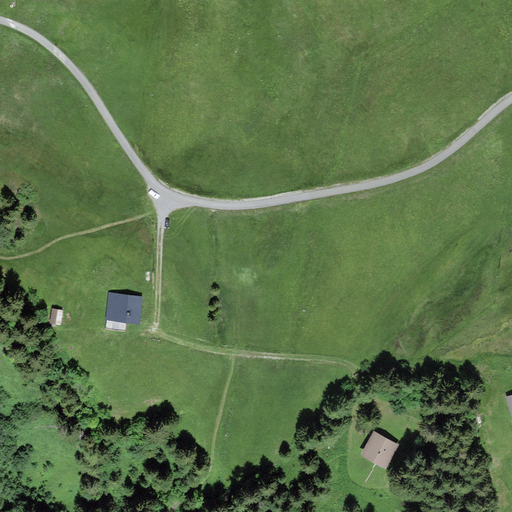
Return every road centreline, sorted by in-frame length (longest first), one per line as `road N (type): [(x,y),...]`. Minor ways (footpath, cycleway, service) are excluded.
road 1 (track): [(511,99),(427,166),(383,183),(264,205),(172,195)]
road 2 (track): [(0,20),(52,48),(151,183),(172,195)]
road 3 (track): [(172,195),(160,230),(155,329),(246,353)]
road 4 (track): [(346,465),(354,371),(334,360),(246,353)]
